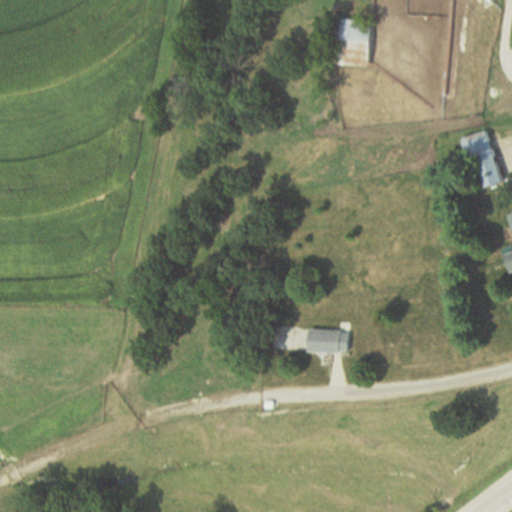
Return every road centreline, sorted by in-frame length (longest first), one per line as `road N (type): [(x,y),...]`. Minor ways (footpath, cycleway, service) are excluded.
road 1 (track): [(143,420),(126,399),(124,367),(188,0)]
road 2 (residential): [(199,405),(413,390),(511,371)]
